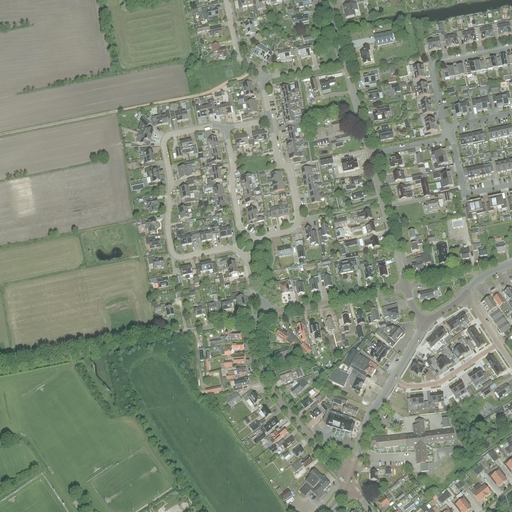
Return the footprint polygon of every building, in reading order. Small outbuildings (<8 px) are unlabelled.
[(242,7),(248,6),(246,0),(240,0),(241,1),(238,1),(239,9),(242,9),(242,7)] [(262,3),(265,2),(264,0),(255,0),(257,6),(258,10),(263,9),(262,3)] [(356,4),(354,4),(353,1),(346,3),(347,6),(343,6),(344,11),(345,10),(347,18),(355,16),(354,12),(358,11),(356,4)] [(208,18),(218,16),(217,9),(208,11),(207,8),(201,9),(202,15),(207,14),(208,18)] [(304,15),(301,16),(292,18),(293,23),(298,22),(299,27),(309,24),(308,18),(304,18),(304,15)] [(245,30),(255,28),(254,27),(257,26),(257,25),(257,22),(254,22),(253,19),(247,21),(248,25),(244,26),(245,30)] [(510,27),(511,26),(511,22),(511,21),(506,22),(507,25),(503,26),(506,36),(509,35),(511,34),(510,27)] [(478,34),(477,28),(476,24),(474,25),(475,29),(471,29),(471,31),(468,31),(470,43),(473,43),(476,42),(475,35),(478,34)] [(492,31),(495,30),(494,24),(490,25),(490,26),(485,27),(488,39),(491,39),(494,38),(492,31)] [(506,36),(503,26),(499,27),(498,24),(494,24),(495,30),(498,30),(500,37),(502,36),(506,36)] [(210,29),(211,33),(209,33),(209,37),(222,35),(221,27),(210,29)] [(485,40),(488,39),(485,27),(482,28),(482,27),(477,28),(478,34),(480,33),(482,41),(485,40)] [(255,28),(245,30),(246,35),(249,34),(250,39),(256,37),(255,28)] [(470,43),(468,31),(465,32),(464,31),(459,32),(460,38),(463,37),(464,44),(470,43)] [(457,38),(460,38),(459,32),(453,33),(453,34),(450,35),(451,37),(453,47),(459,46),(457,38)] [(376,47),(394,43),(392,33),(374,36),(376,47)] [(453,47),(451,37),(447,38),(447,35),(445,35),(441,36),(442,42),(445,41),(447,48),(453,47)] [(439,42),(442,42),(441,36),(432,38),(433,41),(435,51),(441,50),(439,42)] [(435,51),(433,41),(428,42),(428,39),(423,39),(425,45),(428,45),(429,52),(435,51)] [(218,59),(227,57),(225,50),(221,51),(221,49),(219,49),(219,44),(212,45),(214,56),(217,55),(218,59)] [(259,58),(264,49),(256,44),(253,49),(257,52),(255,55),(259,58)] [(369,51),(370,51),(369,45),(363,46),(364,51),(360,52),(361,57),(362,57),(363,64),(371,63),(369,51)] [(304,48),(306,58),(311,57),(310,53),(314,52),(313,46),(304,48)] [(301,59),(306,58),(304,48),(295,49),(296,56),(300,55),(301,59)] [(264,49),(259,58),(263,60),(262,61),(266,63),(269,59),(272,54),(267,51),(264,49)] [(281,63),(286,62),(284,52),(279,53),(279,50),(276,51),(275,53),(276,60),(280,59),(281,63)] [(293,50),(284,52),(286,62),(290,61),(290,57),(294,56),(293,50)] [(496,59),(498,67),(502,66),(503,68),(507,67),(505,57),(502,58),(502,57),(495,59),(496,59)] [(498,67),(496,59),(493,60),(493,59),(486,61),(488,70),(493,68),(493,70),(498,69),(498,67)] [(476,73),(481,72),(480,71),(486,70),(484,61),(477,63),(474,64),(476,73)] [(472,75),(472,74),(473,74),(474,78),(477,77),(476,73),(474,64),(471,65),(471,64),(464,65),(466,74),(467,76),(472,75)] [(412,75),(424,72),(424,69),(423,67),(416,68),(415,65),(409,66),(411,72),(412,72),(412,75)] [(452,69),(455,77),(459,76),(460,77),(464,76),(462,67),(459,67),(452,68),(452,69)] [(450,69),(443,70),(445,79),(450,78),(450,79),(455,78),(455,77),(452,69),(450,69)] [(365,84),(376,81),(374,74),(379,74),(378,70),(370,71),(371,75),(363,77),(365,84)] [(413,84),(419,83),(418,80),(426,78),(425,75),(424,72),(412,75),(413,78),(412,79),(413,84)] [(332,78),(319,81),(322,92),(331,89),(330,86),(334,85),(334,84),(335,83),(334,79),(333,79),(332,78)] [(312,91),(318,89),(316,79),(310,81),(312,91)] [(242,88),(243,91),(253,89),(252,83),(245,84),(244,82),(238,83),(239,88),(242,88)] [(420,86),(419,83),(413,84),(415,93),(428,90),(428,87),(427,87),(427,84),(420,86)] [(281,94),(299,90),(298,84),(294,85),(294,86),(290,86),(280,88),(281,94)] [(391,86),(392,90),(392,91),(395,90),(396,93),(401,92),(399,84),(391,86)] [(237,97),(238,101),(249,99),(248,96),(254,95),(253,89),(243,91),(244,97),(242,97),(242,96),(237,97)] [(282,100),(290,99),(292,98),(292,94),(293,93),(293,94),(296,93),(296,94),(300,93),(299,90),(281,94),(282,100)] [(417,102),(423,100),(422,97),(429,96),(429,93),(428,90),(415,93),(417,102)] [(379,94),(382,93),(381,91),(378,91),(368,93),(369,101),(373,100),(373,101),(374,102),(376,101),(377,101),(376,100),(380,99),(379,94)] [(501,95),(503,106),(504,106),(504,107),(508,106),(507,105),(509,105),(507,100),(510,99),(509,93),(501,95)] [(498,108),(503,106),(501,95),(492,97),(494,103),(497,102),(498,108)] [(488,97),(480,99),(482,111),(488,110),(487,104),(490,104),(488,97)] [(223,105),(225,115),(231,114),(230,108),(233,107),(231,99),(228,100),(229,104),(223,105)] [(245,103),(246,109),(256,107),(255,101),(249,102),(249,99),(238,101),(239,105),(243,104),(243,103),(245,103)] [(477,112),(482,111),(480,99),(472,101),(473,107),(476,107),(477,112)] [(215,109),(213,102),(213,100),(208,101),(209,106),(205,106),(207,116),(213,115),(212,109),(215,109)] [(422,110),(432,108),(431,105),(431,102),(423,103),(423,100),(417,102),(418,107),(421,107),(422,110)] [(225,115),(223,105),(220,106),(219,101),(213,102),(215,109),(215,111),(218,110),(219,116),(225,115)] [(459,104),(462,115),(467,114),(466,109),(470,108),(468,101),(464,102),(465,102),(459,104)] [(456,116),(462,115),(459,104),(451,105),(452,112),(455,111),(456,116)] [(207,116),(205,106),(199,108),(199,106),(195,106),(197,112),(200,112),(201,118),(207,116)] [(376,109),(377,113),(373,114),(374,122),(379,121),(386,120),(385,116),(387,116),(386,111),(390,110),(389,106),(376,109)] [(256,107),(246,109),(247,115),(241,116),(242,121),(253,118),(252,114),(258,113),(256,107)] [(421,119),(426,118),(426,115),(433,114),(433,111),(432,108),(422,110),(423,115),(420,115),(421,119)] [(284,118),(294,116),(293,112),(295,112),(297,112),(297,109),(282,112),(284,118)] [(160,113),(163,125),(168,124),(167,120),(170,120),(169,112),(166,113),(166,115),(163,116),(162,112),(160,113)] [(160,113),(158,113),(159,117),(151,118),(152,123),(156,122),(157,126),(163,125),(160,113)] [(286,127),(299,124),(299,121),(299,119),(296,119),(296,120),(294,120),(294,116),(284,118),(285,124),(286,124),(286,127)] [(140,131),(139,133),(151,137),(153,131),(147,130),(148,127),(147,127),(147,125),(150,123),(147,120),(145,117),(144,117),(139,121),(140,122),(139,125),(138,130),(140,131)] [(424,128),(436,125),(435,122),(434,119),(427,121),(426,118),(421,119),(422,125),(423,125),(424,128)] [(341,128),(347,127),(346,122),(342,123),(341,122),(339,122),(331,123),(333,131),(338,130),(342,129),(341,128)] [(287,136),(295,134),(297,134),(296,129),(298,129),(301,129),(300,127),(299,124),(286,127),(287,129),(286,129),(287,136)] [(436,125),(424,128),(424,131),(423,131),(424,137),(430,136),(430,133),(437,131),(436,128),(436,125)] [(380,141),(393,138),(392,130),(389,131),(388,126),(381,127),(382,132),(379,133),(380,141)] [(266,138),(264,131),(258,132),(260,142),(264,142),(264,145),(269,144),(267,137),(266,138)] [(208,146),(218,144),(216,138),(211,139),(210,136),(211,136),(210,132),(203,133),(205,140),(206,140),(208,146)] [(254,143),(260,142),(258,132),(252,134),(253,139),(250,140),(252,146),(252,148),(255,147),(254,143)] [(151,137),(139,133),(138,135),(137,136),(137,138),(137,139),(136,142),(146,145),(147,141),(150,142),(151,137)] [(483,134),(482,133),(477,134),(479,144),(485,143),(488,143),(486,134),(483,134)] [(252,146),(250,140),(247,140),(246,135),(240,136),(242,146),(248,145),(249,146),(252,146)] [(347,135),(337,138),(335,138),(336,142),(331,143),(332,149),(344,146),(343,143),(346,142),(346,141),(350,140),(349,136),(347,137),(347,135)] [(239,147),(242,146),(240,136),(234,137),(237,150),(239,150),(239,147)] [(467,146),(465,137),(460,138),(462,148),(468,147),(468,146),(467,146)] [(193,147),(191,140),(186,141),(188,153),(193,152),(194,155),(198,154),(196,147),(193,147)] [(287,148),(288,154),(298,152),(297,147),(299,147),(299,148),(302,147),(301,145),(287,148)] [(149,152),(148,148),(140,150),(141,153),(143,152),(144,153),(143,153),(144,157),(140,157),(140,160),(153,157),(152,152),(149,152)] [(436,160),(447,158),(446,151),(440,152),(439,148),(431,150),(432,156),(435,156),(436,160)] [(298,152),(288,154),(289,160),(294,159),(294,164),(301,162),(301,157),(304,157),(303,153),(299,154),(298,152)] [(425,164),(423,154),(416,155),(418,165),(425,164)] [(206,163),(207,167),(212,166),(214,166),(216,166),(216,163),(221,161),(220,155),(210,157),(211,160),(208,161),(206,163)] [(154,162),(153,157),(140,160),(141,162),(144,161),(145,164),(143,165),(144,168),(151,166),(150,163),(154,162)] [(332,157),(320,159),(321,166),(333,164),(332,157)] [(400,157),(394,158),(394,159),(391,159),(392,161),(389,161),(391,168),(403,165),(401,159),(400,157)] [(356,160),(352,161),(351,158),(341,161),(344,172),(354,170),(354,169),(358,168),(356,160)] [(447,158),(436,160),(437,164),(434,165),(435,170),(443,168),(443,165),(449,164),(447,158)] [(179,174),(192,172),(191,168),(192,168),(192,166),(190,167),(187,167),(178,169),(179,174)] [(209,170),(210,176),(220,174),(219,168),(215,169),(214,166),(212,166),(207,167),(206,167),(207,171),(209,170)] [(302,175),(312,173),(312,169),(313,169),(316,169),(315,167),(301,169),(302,175)] [(154,172),(153,169),(144,170),(145,173),(146,173),(147,178),(150,178),(159,176),(158,171),(154,172)] [(341,177),(340,173),(336,174),(335,170),(331,171),(333,176),(336,174),(338,178),(341,177)] [(268,181),(282,178),(281,172),(271,174),(272,179),(270,179),(267,179),(268,181)] [(405,178),(404,172),(393,174),(395,182),(402,181),(401,179),(405,178)] [(442,182),(452,180),(451,173),(445,175),(444,172),(433,174),(434,180),(441,178),(442,182)] [(209,182),(210,185),(216,184),(215,181),(221,180),(220,174),(210,176),(211,182),(209,182)] [(255,183),(254,178),(255,177),(254,174),(246,176),(246,179),(240,180),(242,186),(252,184),(255,183)] [(426,179),(425,174),(412,176),(413,182),(426,179)] [(160,182),(159,176),(150,178),(151,183),(149,184),(149,187),(157,185),(156,182),(160,182)] [(307,187),(315,185),(314,181),(316,181),(318,181),(318,178),(304,181),(305,187),(307,187)] [(359,178),(351,179),(349,180),(350,187),(346,187),(346,191),(356,189),(355,186),(360,185),(360,184),(362,184),(361,179),(360,179),(359,178)] [(452,180),(442,182),(440,182),(441,189),(440,189),(441,192),(448,191),(448,188),(453,187),(452,180)] [(214,194),(223,192),(222,186),(216,187),(216,184),(210,185),(211,188),(212,188),(214,194)] [(283,184),(273,186),(274,190),(272,191),(272,190),(270,191),(270,193),(284,190),(283,184)] [(308,193),(318,191),(317,186),(319,186),(319,187),(322,186),(321,184),(315,185),(307,187),(308,193)] [(254,196),(253,193),(255,192),(255,193),(260,192),(260,189),(253,190),(243,192),(244,198),(254,196)] [(364,197),(366,196),(365,192),(362,192),(362,191),(351,194),(353,201),(364,198),(364,197)] [(411,191),(407,192),(399,194),(398,194),(399,200),(400,200),(413,198),(412,193),(411,191)] [(193,192),(181,194),(182,200),(185,199),(185,204),(195,202),(195,199),(190,199),(190,198),(190,195),(193,194),(193,192)] [(251,203),(252,206),(258,205),(257,202),(255,202),(254,196),(244,198),(245,204),(251,203)] [(324,196),(310,198),(311,204),(321,202),(320,198),(322,198),(324,198),(324,196)] [(495,197),(497,207),(501,206),(502,209),(507,208),(506,201),(503,202),(502,196),(495,197)] [(493,208),(497,207),(495,197),(488,199),(490,204),(487,205),(488,212),(494,211),(493,208)] [(150,201),(149,198),(143,199),(144,204),(146,204),(147,204),(148,209),(150,209),(150,213),(157,212),(156,207),(158,207),(157,200),(150,201)] [(438,201),(438,200),(426,202),(427,205),(424,205),(425,210),(428,210),(428,212),(440,210),(440,207),(442,207),(443,206),(443,205),(442,200),(441,200),(440,200),(440,201),(438,201)] [(474,202),(477,215),(486,213),(485,205),(482,206),(480,200),(474,202)] [(280,202),(283,217),(289,215),(287,205),(283,206),(283,204),(283,202),(280,202)] [(476,215),(477,215),(474,202),(467,203),(468,209),(465,210),(468,220),(473,219),(472,214),(476,213),(476,215)] [(179,215),(188,213),(187,208),(191,207),(191,204),(184,205),(185,208),(178,209),(179,215)] [(226,204),(216,206),(217,212),(215,212),(216,215),(222,214),(221,211),(227,210),(226,204)] [(278,218),(275,208),(271,209),(271,207),(271,204),(269,205),(271,219),(278,218)] [(256,208),(258,208),(258,205),(252,206),(252,209),(246,210),(248,216),(258,214),(256,208)] [(365,220),(372,219),(370,211),(363,213),(357,215),(358,218),(365,217),(365,220)] [(191,213),(188,213),(179,215),(180,220),(185,220),(186,224),(194,223),(193,219),(189,220),(188,215),(192,215),(191,213)] [(258,214),(248,216),(249,222),(252,221),(253,224),(255,224),(267,221),(266,215),(264,216),(264,218),(260,219),(261,219),(259,220),(258,214)] [(154,228),(157,228),(155,220),(148,222),(148,219),(141,220),(142,226),(146,225),(146,230),(148,229),(149,233),(155,232),(154,228)] [(335,229),(348,226),(346,219),(333,221),(335,229)] [(226,225),(224,225),(226,238),(231,236),(230,230),(233,229),(232,222),(229,222),(230,228),(226,229),(226,225)] [(221,228),(219,229),(218,225),(213,225),(215,233),(219,232),(221,239),(226,238),(224,225),(223,223),(220,224),(221,228)] [(204,228),(206,241),(212,240),(211,234),(215,233),(213,225),(213,224),(210,224),(210,226),(209,226),(210,229),(208,229),(207,228),(206,227),(204,228)] [(367,234),(376,232),(374,224),(365,227),(367,234)] [(322,254),(326,253),(324,242),(327,241),(326,237),(330,236),(328,225),(321,227),(322,232),(318,232),(322,254)] [(201,228),(201,232),(200,234),(198,234),(198,232),(195,233),(196,239),(200,239),(201,243),(206,241),(204,228),(201,228)] [(312,233),(312,228),(305,230),(306,240),(310,240),(311,245),(314,244),(315,246),(319,245),(316,232),(312,233)] [(345,238),(343,229),(336,231),(338,240),(345,238)] [(187,245),(185,233),(184,230),(176,232),(177,240),(180,239),(182,246),(187,245)] [(185,233),(187,245),(192,244),(192,240),(196,239),(195,233),(194,231),(190,232),(191,236),(187,236),(187,233),(185,233)] [(415,242),(420,241),(419,237),(416,237),(415,231),(409,232),(410,240),(414,239),(415,242)] [(150,249),(160,247),(159,240),(152,241),(151,238),(146,239),(147,245),(149,245),(150,249)] [(373,248),(380,247),(377,239),(370,240),(370,241),(365,243),(366,246),(372,245),(373,248)] [(420,241),(415,242),(415,244),(411,245),(413,253),(419,252),(417,245),(422,244),(422,240),(420,241)] [(447,254),(448,254),(446,244),(436,246),(437,252),(436,252),(437,256),(438,256),(439,264),(445,263),(444,257),(448,257),(447,255),(448,255),(447,254)] [(483,246),(481,247),(480,244),(472,246),(474,252),(478,251),(479,257),(487,255),(486,249),(484,249),(483,246)] [(497,253),(506,252),(504,244),(499,245),(499,246),(496,247),(497,253)] [(279,257),(292,255),(290,246),(286,246),(286,248),(278,249),(279,257)] [(299,259),(305,257),(303,247),(297,248),(299,259)] [(462,260),(470,259),(469,254),(470,254),(469,248),(459,250),(460,255),(461,254),(462,260)] [(420,255),(421,258),(415,259),(416,264),(412,265),(413,272),(416,271),(417,272),(419,272),(419,271),(424,269),(422,263),(425,262),(426,264),(432,263),(429,254),(424,255),(420,255)] [(154,269),(164,267),(163,260),(156,261),(155,258),(148,259),(149,265),(153,265),(154,269)] [(334,265),(335,269),(338,269),(340,275),(355,272),(354,267),(357,266),(355,260),(348,262),(348,261),(341,263),(334,265)] [(205,262),(208,275),(210,275),(209,271),(212,271),(213,274),(217,273),(215,265),(212,265),(211,262),(210,262),(209,261),(205,262)] [(228,270),(236,268),(235,262),(229,264),(228,261),(221,263),(221,266),(227,264),(227,268),(224,268),(224,270),(228,270)] [(366,265),(366,264),(365,261),(360,262),(361,269),(364,269),(364,270),(366,280),(373,279),(372,274),(373,274),(371,267),(370,267),(369,265),(366,265)] [(377,270),(379,270),(379,273),(380,272),(381,277),(387,276),(386,267),(384,268),(383,266),(385,265),(384,261),(375,263),(377,270)] [(185,267),(188,279),(190,279),(189,275),(196,274),(195,270),(192,271),(191,266),(185,267)] [(236,268),(228,270),(228,273),(226,273),(227,275),(223,276),(224,279),(231,278),(231,275),(238,273),(236,268)] [(331,287),(332,287),(330,277),(327,277),(326,275),(320,276),(321,282),(324,281),(326,288),(327,288),(328,288),(330,288),(331,287)] [(160,277),(153,279),(149,279),(150,284),(154,283),(154,285),(158,284),(158,288),(169,286),(167,279),(160,280),(160,277)] [(313,278),(314,281),(309,282),(311,292),(318,290),(317,284),(320,283),(318,277),(313,278)] [(290,280),(287,281),(277,283),(278,289),(281,288),(282,295),(289,293),(288,287),(291,286),(290,280)] [(298,295),(304,293),(302,283),(301,284),(300,280),(292,282),(293,288),(296,287),(298,295)] [(418,299),(419,299),(420,302),(435,298),(433,291),(418,294),(419,297),(418,297),(418,299)] [(238,309),(246,307),(244,297),(239,298),(238,293),(232,295),(233,301),(236,300),(238,309)] [(511,311),(509,308),(503,299),(502,300),(499,294),(493,298),(499,307),(500,307),(502,312),(506,309),(509,313),(511,311)] [(230,304),(233,304),(232,297),(226,298),(227,303),(221,305),(223,312),(231,310),(230,304)] [(490,298),(481,304),(490,317),(499,330),(498,331),(500,334),(501,333),(502,335),(504,333),(508,340),(511,336),(511,330),(498,311),(490,298)] [(209,314),(217,313),(215,303),(207,304),(209,314)] [(202,311),(205,310),(203,304),(197,305),(198,309),(194,310),(195,317),(203,316),(202,311)] [(386,307),(382,309),(384,318),(389,317),(389,319),(391,318),(392,320),(393,321),(394,321),(396,320),(397,320),(397,318),(397,317),(399,316),(398,312),(399,311),(397,304),(386,307)] [(167,317),(174,316),(172,307),(165,308),(167,317)] [(372,311),(371,311),(372,315),(371,315),(371,317),(368,318),(369,325),(374,324),(374,322),(380,321),(378,311),(376,312),(376,310),(375,310),(374,310),(373,310),(372,311)] [(357,313),(358,317),(356,318),(357,325),(365,323),(363,316),(362,312),(357,313)] [(463,313),(455,319),(459,325),(467,320),(463,313)] [(344,327),(344,328),(341,329),(342,334),(345,333),(345,336),(350,335),(348,325),(351,325),(350,320),(349,321),(348,315),(343,316),(345,326),(345,327),(344,327)] [(328,331),(335,329),(334,325),(333,322),(333,323),(332,318),(327,319),(328,321),(326,321),(328,331)] [(459,325),(455,319),(447,324),(451,331),(459,325)] [(321,343),(320,339),(318,329),(317,329),(317,325),(316,326),(315,322),(310,323),(310,325),(309,325),(310,330),(311,334),(314,333),(316,340),(317,344),(321,343)] [(302,329),(302,324),(297,325),(298,327),(296,327),(297,329),(294,330),(297,334),(298,334),(298,336),(300,336),(301,341),(306,340),(304,332),(303,328),(302,329)] [(399,328),(400,327),(398,326),(396,328),(394,327),(379,330),(375,334),(392,348),(403,334),(401,332),(401,331),(400,330),(401,329),(399,328)] [(358,339),(362,338),(364,337),(361,327),(356,329),(358,339)] [(434,335),(439,341),(446,334),(441,328),(434,335)] [(473,340),(480,336),(474,328),(468,332),(473,340)] [(283,333),(279,330),(277,334),(278,335),(278,336),(285,342),(286,341),(291,345),(295,340),(291,333),(288,331),(286,335),(283,333)] [(221,345),(225,344),(233,343),(232,339),(240,339),(240,333),(231,334),(231,331),(225,332),(225,335),(224,336),(224,337),(220,338),(220,339),(210,341),(211,347),(218,346),(218,345),(221,345)] [(439,341),(434,335),(426,342),(432,347),(439,341)] [(480,336),(473,340),(479,348),(485,344),(480,336)] [(461,346),(458,349),(463,356),(468,353),(464,347),(466,345),(462,339),(458,341),(461,346)] [(380,363),(384,357),(389,351),(380,343),(377,346),(373,343),(372,345),(366,340),(364,343),(370,348),(369,349),(373,352),(370,356),(380,363)] [(232,347),(225,347),(221,348),(221,356),(232,355),(231,351),(233,351),(244,350),(243,344),(232,345),(232,347)] [(309,354),(311,351),(309,349),(304,344),(301,346),(306,351),(309,354)] [(458,359),(463,356),(458,349),(454,351),(451,346),(447,349),(452,355),(454,354),(458,359)] [(286,361),(293,359),(290,348),(281,351),(278,352),(278,353),(274,354),(275,358),(277,358),(277,359),(285,357),(286,361)] [(344,364),(352,370),(365,377),(366,374),(371,376),(375,369),(369,365),(371,362),(359,354),(359,353),(353,349),(348,357),(346,356),(344,360),(343,359),(341,363),(344,364)] [(444,358),(441,360),(446,367),(451,364),(447,358),(450,357),(445,350),(441,353),(444,358)] [(492,368),(498,364),(493,356),(486,360),(492,368)] [(441,371),(446,367),(441,360),(438,362),(434,357),(430,360),(435,367),(437,365),(441,371)] [(421,374),(425,367),(416,361),(411,368),(412,368),(410,371),(417,375),(419,372),(421,374)] [(365,377),(352,370),(342,363),(326,379),(344,388),(347,380),(351,382),(350,384),(351,386),(353,387),(352,389),(360,392),(360,391),(361,391),(362,390),(362,389),(363,386),(364,386),(367,382),(366,382),(368,379),(364,377),(365,377)] [(498,364),(492,368),(497,376),(504,372),(498,364)] [(236,369),(237,371),(232,372),(232,373),(228,373),(229,376),(226,376),(227,380),(235,379),(235,376),(237,375),(237,376),(242,375),(242,374),(246,373),(246,369),(243,369),(243,368),(236,369)] [(298,378),(303,377),(300,368),(295,370),(295,369),(279,375),(282,380),(283,380),(284,381),(293,377),(292,375),(296,373),(298,378)] [(473,373),(480,383),(489,378),(485,373),(482,375),(478,370),(473,373)] [(475,387),(480,383),(473,373),(468,376),(475,387)] [(297,381),(299,384),(296,386),(296,387),(294,389),(295,389),(291,392),(294,396),(295,394),(296,395),(305,388),(309,385),(303,378),(297,381)] [(237,388),(242,387),(249,385),(248,379),(235,381),(236,384),(236,387),(237,388)] [(455,386),(462,396),(467,393),(460,382),(455,386)] [(500,399),(511,392),(506,384),(495,392),(500,399)] [(457,399),(462,396),(455,386),(450,389),(457,399)] [(488,387),(480,392),(484,398),(492,393),(488,387)] [(254,394),(251,391),(242,398),(246,402),(249,400),(253,406),(261,400),(256,393),(254,394)] [(231,408),(242,401),(236,392),(225,400),(231,408)] [(305,409),(313,403),(309,398),(311,396),(309,393),(304,397),(306,399),(303,401),(304,402),(301,404),(305,409)] [(396,394),(389,403),(395,408),(402,399),(396,394)] [(347,400),(336,395),(333,403),(341,406),(342,403),(346,404),(347,400)] [(417,396),(418,406),(422,406),(422,409),(428,408),(428,402),(424,403),(423,396),(417,396)] [(326,413),(330,409),(325,403),(321,406),(326,413)] [(316,419),(322,414),(317,408),(318,407),(315,405),(311,409),(313,411),(312,412),(313,413),(310,415),(313,419),(315,418),(316,419)] [(354,408),(346,405),(342,413),(351,416),(351,415),(356,417),(358,410),(354,408)] [(267,407),(265,409),(263,406),(258,410),(260,412),(261,411),(266,418),(272,414),(267,407)] [(497,417),(504,412),(502,408),(494,413),(497,417)] [(340,429),(350,432),(353,422),(350,421),(351,418),(329,411),(325,414),(324,419),(327,420),(326,425),(332,428),(332,427),(340,430),(340,429)] [(264,425),(262,426),(259,429),(263,434),(266,431),(267,433),(272,429),(271,429),(278,423),(277,421),(276,419),(275,418),(265,426),(264,425)] [(442,419),(443,429),(450,428),(449,418),(442,419)] [(254,432),(259,429),(262,426),(259,422),(258,423),(256,421),(249,427),(254,432)] [(427,461),(426,444),(455,441),(454,431),(453,431),(453,429),(446,430),(446,431),(443,432),(443,430),(436,431),(436,432),(425,433),(423,421),(416,421),(416,426),(413,426),(414,435),(405,436),(405,435),(400,435),(400,436),(381,438),(372,439),(373,446),(377,446),(377,449),(408,446),(408,447),(414,447),(414,450),(416,450),(417,465),(426,464),(425,461),(427,461)] [(273,445),(284,436),(284,435),(287,433),(284,429),(280,432),(278,434),(276,431),(271,435),(265,439),(268,442),(270,441),(273,445)] [(266,437),(263,434),(258,438),(258,437),(253,441),(256,444),(266,437)] [(291,444),(294,441),(291,438),(287,441),(285,442),(283,440),(277,445),(283,451),(288,446),(289,447),(292,444),(291,444)] [(278,450),(275,446),(274,446),(269,450),(272,454),(278,450)] [(297,458),(304,452),(299,447),(295,451),(295,450),(292,452),(297,458)] [(296,473),(303,467),(305,469),(312,463),(308,458),(303,462),(301,460),(292,468),(296,473)] [(511,472),(511,464),(509,460),(503,464),(510,473),(511,472)] [(493,472),(503,484),(507,481),(505,478),(506,477),(499,468),(493,472)] [(323,477),(315,469),(308,477),(309,479),(306,481),(308,483),(300,492),(305,497),(311,491),(320,500),(325,494),(324,494),(324,492),(330,485),(325,479),(326,478),(324,476),(323,477)] [(383,481),(383,475),(379,475),(379,473),(378,473),(378,472),(370,472),(370,480),(383,481)] [(499,487),(503,484),(493,472),(488,476),(495,485),(497,484),(499,487)] [(476,487),(485,498),(491,493),(485,486),(482,488),(479,484),(476,487)] [(479,503),(485,498),(476,487),(473,489),(476,492),(473,495),(479,503)] [(283,493),(280,496),(284,502),(292,496),(288,490),(283,493)] [(447,491),(442,495),(446,500),(451,496),(447,491)] [(405,496),(402,493),(395,498),(398,502),(405,496)] [(446,500),(442,495),(441,493),(440,493),(436,495),(437,496),(436,497),(438,499),(437,499),(441,504),(446,500)] [(386,500),(389,498),(387,496),(385,498),(379,503),(383,508),(389,503),(386,500)] [(458,500),(467,511),(471,509),(469,506),(470,505),(463,496),(458,500)] [(467,511),(458,500),(453,504),(459,511),(467,511)] [(409,511),(415,507),(412,503),(404,509),(406,511),(409,511)]
